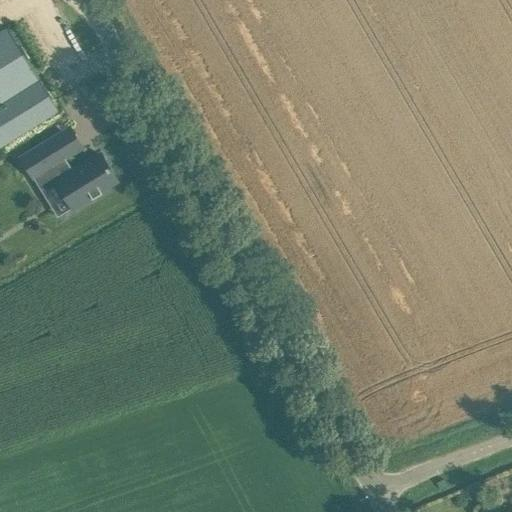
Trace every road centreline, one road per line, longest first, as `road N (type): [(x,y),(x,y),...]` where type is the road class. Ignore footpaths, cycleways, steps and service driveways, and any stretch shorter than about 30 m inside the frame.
road 1 (unclassified): [(373,491),(87,0)]
road 2 (unclassified): [(373,491),(511,439)]
